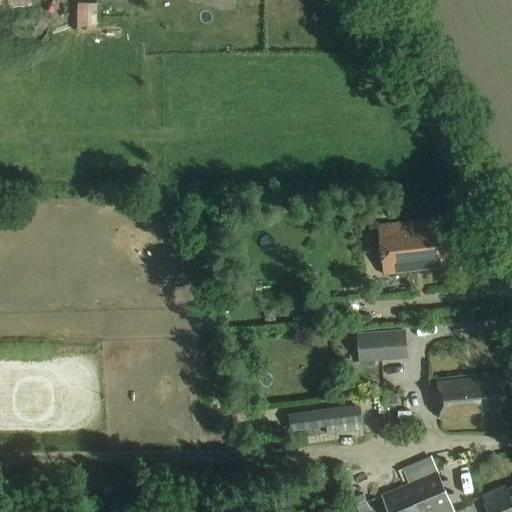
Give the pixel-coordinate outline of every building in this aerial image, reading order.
[(377,226),(383,274),(442,267),(442,260),(449,260),(445,225),(437,226),(436,219),(378,226),(377,226)] [(348,295),(320,296),(320,311),(349,310),(348,295)] [(404,330),(356,333),(358,362),(406,359),(404,330)] [(436,380),(440,420),(470,416),(469,412),(482,411),(482,419),(501,417),(500,406),(505,405),(502,373),(436,380)] [(315,428),(325,427),(326,430),(327,436),(364,431),(363,429),(360,405),(323,410),(288,414),(290,431),(290,432),(295,431),(315,428)] [(380,496),(387,511),(454,511),(431,457),(402,469),(408,484),(380,496)] [(492,511),(511,511),(511,487),(509,489),(508,487),(486,496),(492,511)] [(353,498),(358,511),(369,511),(370,511),(363,494),(353,498)] [(462,511),(485,511),(480,499),(461,507),(462,511)]
